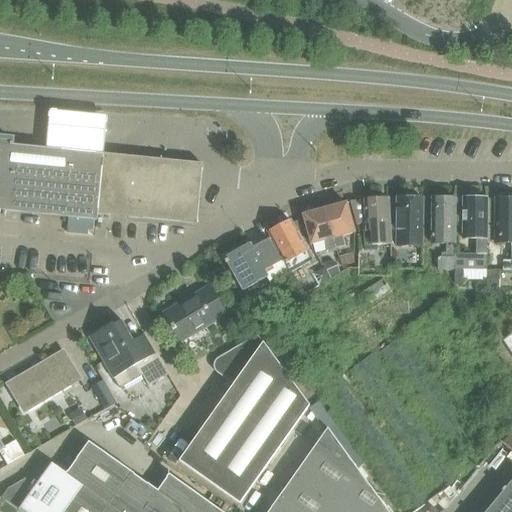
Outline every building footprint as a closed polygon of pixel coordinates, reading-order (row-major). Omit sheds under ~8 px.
[(50,150),(102,156),(106,156),(110,115),(53,110),(50,150)] [(0,216),(4,217),(4,212),(67,218),(93,221),(95,221),(96,221),(96,219),(96,215),(95,215),(102,156),(50,150),(9,146),(10,140),(0,139),(0,216)] [(201,166),(106,156),(102,156),(95,215),(96,215),(195,225),(201,166)] [(394,247),(421,248),(422,200),(395,199),(394,247)] [(376,246),(390,246),(387,200),(363,201),(363,202),(349,202),(355,226),(364,224),(365,232),(363,232),(364,251),(376,251),(376,246)] [(436,271),(453,271),(454,255),(454,200),(430,200),(430,245),(445,245),(444,254),(440,254),(440,259),(436,259),(436,271)] [(485,272),(485,244),(485,200),(461,200),(461,240),(475,240),(475,255),(454,255),(453,271),(485,272)] [(511,200),(485,200),(485,244),(510,244),(510,262),(502,262),(502,271),(511,271),(511,200)] [(332,208),(324,210),(332,247),(334,247),(345,244),(343,237),(354,234),(345,204),(344,204),(340,201),(334,203),(332,208)] [(335,249),(334,247),(332,247),(324,210),(316,213),(312,209),(306,211),(305,215),(302,216),(310,246),(323,242),(326,252),(335,249)] [(67,218),(66,234),(87,236),(88,231),(92,231),(93,221),(67,218)] [(290,273),(311,261),(289,222),(280,227),(277,225),(270,229),(270,233),(268,233),(290,273)] [(269,282),(287,272),(282,262),(280,263),(267,241),(251,250),(249,246),(224,259),(226,261),(224,262),(226,265),(227,264),(242,292),(267,278),(269,282)] [(354,252),(338,256),(341,266),(357,261),(354,252)] [(331,261),(322,264),(330,278),(339,273),(331,261)] [(329,280),(323,268),(311,275),(320,278),(318,286),(329,280)] [(498,290),(499,273),(487,272),(486,290),(498,290)] [(383,279),(363,292),(370,303),(390,290),(383,279)] [(352,290),(340,296),(345,304),(356,298),(352,290)] [(180,342),(224,316),(210,293),(191,304),(189,300),(164,315),(170,326),(169,327),(172,331),(173,331),(180,342)] [(132,342),(120,322),(98,335),(97,333),(87,339),(111,381),(112,380),(118,391),(141,377),(147,388),(166,376),(143,336),(132,342)] [(501,341),(503,340),(495,328),(488,333),(496,344),(501,341)] [(511,356),(511,333),(503,340),(501,341),(511,356)] [(466,471),(487,446),(403,335),(377,354),(466,471)] [(239,505),(309,407),(262,343),(256,336),(216,359),(214,362),(213,365),(213,368),(214,371),(216,374),(233,385),(178,462),(239,505)] [(444,339),(424,353),(463,406),(482,391),(444,339)] [(437,494),(462,474),(372,354),(346,373),(437,494)] [(23,412),(78,380),(68,363),(59,368),(53,358),(7,385),(23,412)] [(335,368),(309,387),(403,511),(412,511),(432,497),(335,368)] [(103,411),(115,405),(102,383),(91,389),(103,411)] [(71,414),(77,425),(86,420),(80,410),(71,414)] [(511,428),(499,443),(511,453),(511,428)] [(327,429),(293,477),(334,506),(358,472),(327,429)] [(2,448),(0,449),(0,453),(7,466),(24,456),(15,441),(2,448)] [(7,490),(1,499),(18,511),(19,511),(219,511),(168,475),(156,492),(88,443),(65,475),(51,464),(50,466),(49,465),(7,490)] [(387,511),(358,472),(334,506),(343,511),(387,511)] [(293,477),(277,500),(293,511),(329,511),(334,506),(293,477)] [(511,511),(511,481),(486,511),(511,511)] [(293,511),(277,500),(268,511),(293,511)]
